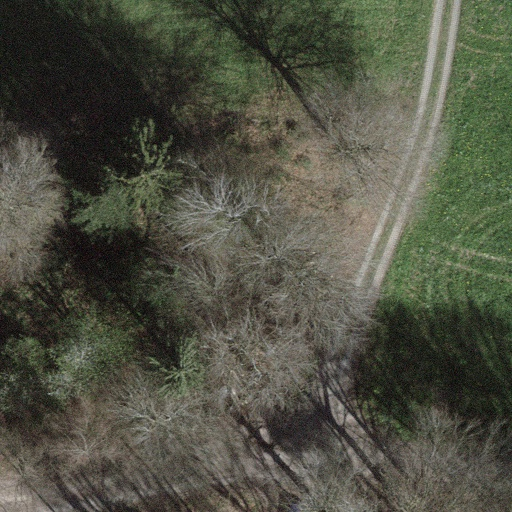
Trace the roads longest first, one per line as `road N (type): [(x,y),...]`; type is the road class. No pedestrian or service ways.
road 1 (track): [(4,511),(386,433),(511,468)]
road 2 (track): [(386,433),(448,0)]
